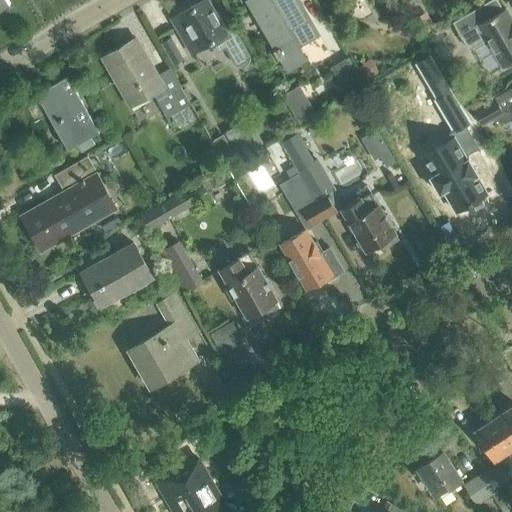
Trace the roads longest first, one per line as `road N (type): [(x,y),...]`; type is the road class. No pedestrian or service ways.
road 1 (unclassified): [(286,511),(386,371),(511,266)]
road 2 (unclassified): [(0,324),(108,511)]
road 3 (residential): [(0,67),(117,0)]
